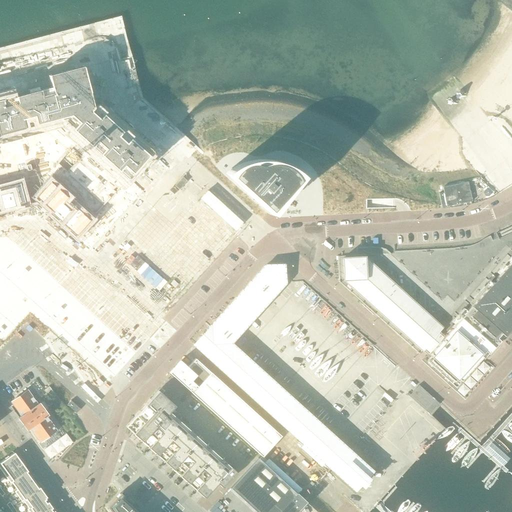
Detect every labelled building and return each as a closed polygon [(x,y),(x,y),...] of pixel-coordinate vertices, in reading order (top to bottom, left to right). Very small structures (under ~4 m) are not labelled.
[(29,53),(0,60),(0,65),(2,74),(32,67),(29,53)] [(0,134),(59,119),(71,130),(126,180),(128,178),(148,156),(146,155),(148,152),(142,146),(140,149),(138,147),(130,140),(128,139),(131,136),(124,130),(122,133),(119,131),(122,128),(115,122),(113,125),(111,123),(104,116),(101,114),(104,112),(97,106),(95,108),(93,107),(85,78),(82,66),(47,76),(50,87),(49,88),(40,90),(39,90),(38,87),(26,90),(27,93),(14,97),(12,97),(10,94),(2,100),(1,100),(0,100),(0,134)] [(218,159),(214,162),(231,177),(234,180),(248,192),(249,194),(269,211),(366,210),(366,201),(366,200),(371,191),(365,187),(356,182),(349,176),(343,171),(333,164),(328,160),(325,158),(321,155),(317,153),(309,150),(301,146),(293,144),(285,142),(274,140),(268,140),(259,141),(249,142),(241,144),(233,148),(229,150),(223,154),(218,159)] [(34,158),(24,161),(27,172),(37,170),(34,158)] [(52,179),(36,198),(44,205),(61,187),(52,179)] [(18,180),(7,183),(14,206),(25,204),(18,180)] [(7,183),(0,184),(0,197),(3,209),(14,206),(7,183)] [(455,185),(459,205),(472,202),(469,190),(467,183),(455,185)] [(459,205),(455,185),(442,188),(447,207),(459,205)] [(61,187),(44,205),(52,212),(50,214),(52,215),(68,196),(69,195),(61,187)] [(68,196),(52,215),(59,221),(75,203),(68,196)] [(75,203),(59,221),(67,229),(83,210),(75,203)] [(83,210),(67,229),(75,236),(92,218),(83,210)] [(511,226),(496,234),(498,239),(492,241),(490,236),(487,238),(477,244),(473,245),(469,247),(451,249),(426,250),(395,252),(394,252),(394,254),(390,254),(357,256),(342,257),(338,257),(337,257),(337,258),(339,281),(338,281),(338,283),(340,284),(349,292),(350,293),(361,303),(362,304),(373,314),(374,315),(385,325),(386,326),(397,336),(398,337),(409,347),(410,348),(416,353),(418,354),(418,355),(422,351),(344,281),(343,280),(342,259),(364,258),(398,289),(442,328),(438,333),(442,337),(449,331),(450,329),(481,294),(511,260),(511,226)] [(511,260),(481,294),(450,329),(449,331),(442,337),(438,333),(442,328),(398,289),(364,258),(342,259),(343,280),(344,281),(422,351),(423,349),(431,356),(426,362),(456,389),(481,360),(506,332),(511,326),(511,260)] [(204,355),(213,363),(231,344),(285,284),(283,266),(265,266),(193,346),(204,355)] [(237,385),(254,365),(231,344),(213,363),(237,385)] [(180,361),(169,373),(180,384),(191,394),(262,457),(281,437),(200,364),(195,360),(188,368),(180,361)] [(237,385),(253,399),(270,380),(254,365),(237,385)] [(253,399),(269,414),(287,394),(270,380),(253,399)] [(418,386),(409,397),(429,415),(430,415),(438,405),(439,404),(435,401),(418,386)] [(44,391),(43,392),(48,397),(56,408),(61,403),(49,387),(48,388),(44,391)] [(27,391),(11,403),(21,417),(18,418),(19,420),(21,422),(24,426),(27,431),(30,429),(46,417),(48,416),(43,410),(46,408),(42,403),(39,405),(39,404),(37,405),(27,391)] [(169,412),(174,406),(157,391),(149,399),(134,416),(125,427),(132,433),(204,498),(217,484),(221,488),(235,472),(169,412)] [(285,429),(303,409),(287,394),(269,414),(285,429)] [(71,401),(67,406),(76,414),(80,409),(71,401)] [(285,429),(301,443),(319,424),(303,409),(285,429)] [(46,417),(30,429),(40,443),(41,442),(46,449),(60,438),(56,431),(46,417)] [(301,443),(318,458),(335,438),(319,424),(301,443)] [(335,438),(318,458),(354,491),(372,472),(351,452),(335,438)] [(510,460),(492,443),(485,451),(503,467),(510,460)] [(5,459),(0,462),(0,470),(3,475),(20,463),(13,453),(8,457),(7,456),(4,459),(5,459)] [(296,511),(305,503),(258,459),(230,489),(255,511),(296,511)] [(20,463),(3,475),(10,483),(10,484),(11,483),(26,472),(26,473),(27,472),(26,470),(27,469),(21,462),(20,463)] [(26,472),(11,483),(16,491),(17,491),(32,481),(26,473),(26,472)] [(16,491),(14,492),(15,493),(21,502),(22,503),(23,502),(22,501),(38,489),(32,481),(17,491),(16,491)] [(38,489),(22,501),(23,502),(28,509),(29,510),(45,498),(45,499),(46,498),(39,488),(38,489)] [(139,511),(120,494),(108,507),(110,511),(139,511)] [(28,509),(27,510),(27,511),(28,511),(43,511),(51,507),(48,503),(49,502),(47,499),(45,500),(45,499),(45,498),(29,510),(28,509)]
